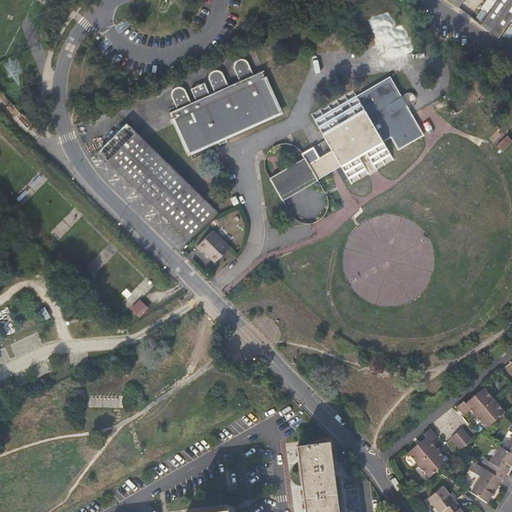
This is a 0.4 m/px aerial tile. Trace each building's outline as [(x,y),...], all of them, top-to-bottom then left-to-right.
[(465,6),(462,11),(473,19),(474,18),(490,30),(501,16),(511,24),(511,0),(487,0),(476,14),(465,6)] [(272,113),(258,81),(255,74),(248,77),(242,66),(241,63),(239,62),(236,62),(234,62),(232,63),(229,65),(228,67),(228,70),(228,72),(234,84),(221,89),(215,78),(214,75),(213,74),(211,73),(208,73),(205,74),(203,76),(202,79),(202,81),(203,83),(209,95),(204,97),(195,79),(181,85),(189,103),(184,106),(179,95),(176,91),(175,90),(172,90),(170,90),(167,91),(164,94),(164,96),(164,99),(165,101),(170,112),(164,115),(168,121),(183,154),(272,113)] [(395,150),(419,136),(384,78),(310,123),(326,150),(269,185),(279,203),(337,167),(345,179),(361,170),(365,176),(374,171),(371,165),(387,155),(380,143),(388,138),(395,150)] [(261,80),(258,81),(272,113),(183,154),(168,121),(165,123),(182,158),(278,116),(261,80)] [(511,130),(511,121),(510,120),(499,132),(505,138),(511,130)] [(182,241),(209,212),(118,126),(91,154),(182,241)] [(412,170),(403,184),(416,191),(424,177),(412,170)] [(29,185),(35,191),(46,182),(40,175),(29,185)] [(26,204),(32,192),(24,188),(18,200),(26,204)] [(348,204),(352,214),(358,211),(353,202),(348,204)] [(224,248),(206,232),(191,248),(197,253),(198,252),(210,263),(224,248)] [(353,260),(363,277),(376,269),(366,253),(353,260)] [(140,299),(131,309),(139,317),(149,307),(140,299)] [(464,402),(458,407),(463,415),(471,411),(476,418),(496,400),(486,387),(468,403),(464,402)] [(507,412),(496,400),(476,418),(487,430),(507,412)] [(463,428),(457,433),(468,446),(474,441),(463,428)] [(431,429),(424,435),(426,438),(408,454),(418,467),(438,449),(433,443),(439,438),(431,429)] [(451,439),(456,445),(462,450),(468,446),(457,433),(451,439)] [(338,511),(329,444),(296,448),(304,511),(338,511)] [(511,455),(504,450),(500,447),(489,463),(484,460),(479,467),(501,481),(511,465),(511,455)] [(430,479),(449,461),(438,449),(418,467),(430,479)] [(468,471),(472,473),(477,466),(473,463),(468,471)] [(480,478),(470,493),(487,504),(501,481),(479,467),(477,466),(472,473),(480,478)] [(457,511),(461,509),(444,487),(428,499),(437,511),(457,511)]
